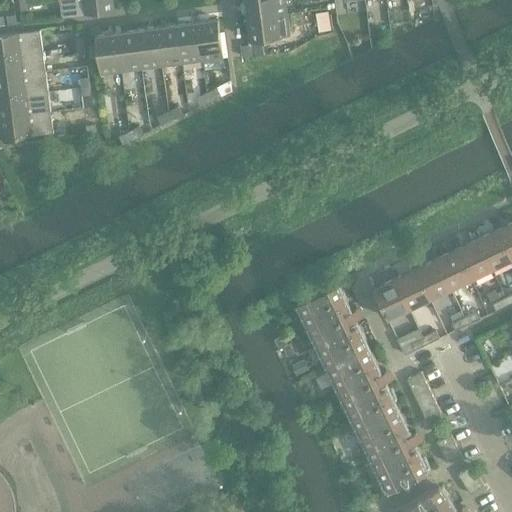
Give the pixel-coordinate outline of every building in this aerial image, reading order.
[(112,0),(60,0),(63,18),(114,11),(112,0)] [(285,0),(246,0),(249,19),(287,14),(285,0)] [(29,1),(20,2),(21,10),(30,9),(29,1)] [(287,14),(249,19),(252,40),(290,35),(287,14)] [(17,24),(16,15),(7,16),(9,25),(17,24)] [(219,19),(198,22),(203,60),(224,57),(219,19)] [(198,22),(178,25),(183,63),(203,60),(198,22)] [(178,25),(157,27),(162,66),(183,63),(178,25)] [(157,27),(137,30),(142,68),(162,66),(157,27)] [(0,35),(0,56),(43,51),(41,30),(0,35)] [(137,30),(117,33),(122,71),(142,68),(137,30)] [(122,71),(117,33),(96,36),(101,74),(122,71)] [(75,38),(76,47),(85,45),(84,37),(75,38)] [(85,45),(76,47),(78,55),(86,54),(85,45)] [(243,46),(244,57),(253,56),(252,48),(249,45),(243,46)] [(43,51),(0,56),(0,77),(46,71),(43,51)] [(46,71),(0,77),(0,97),(49,91),(46,71)] [(81,78),(82,87),(90,86),(89,77),(81,78)] [(90,86),(82,87),(83,95),(91,94),(90,86)] [(218,88),(207,93),(211,101),(222,95),(218,88)] [(49,91),(0,97),(0,117),(0,119),(52,112),(49,91)] [(211,101),(207,93),(197,98),(201,106),(211,101)] [(179,107),(169,112),(173,120),(183,115),(179,107)] [(52,112),(0,119),(3,140),(54,133),(52,112)] [(173,120),(169,112),(158,117),(162,125),(173,120)] [(87,126),(88,134),(97,133),(95,124),(87,126)] [(141,126),(130,131),(134,139),(144,134),(141,126)] [(134,139),(130,131),(120,137),(124,144),(134,139)] [(511,222),(499,229),(511,256),(511,222)] [(511,256),(499,229),(478,239),(492,269),(511,259),(511,256)] [(478,239),(457,249),(472,279),(492,269),(478,239)] [(457,249),(437,258),(451,289),(472,279),(457,249)] [(437,258),(416,268),(431,298),(451,289),(437,258)] [(416,268),(396,278),(410,308),(431,298),(416,268)] [(410,308),(396,278),(374,288),(388,319),(410,308)] [(348,307),(337,284),(300,302),(390,489),(427,472),(416,449),(411,452),(402,433),(407,431),(386,387),(381,390),(372,372),(378,369),(357,325),(351,328),(343,309),(348,307)] [(509,304),(506,297),(493,303),(496,311),(509,304)] [(478,311),(465,317),(468,324),(481,318),(478,311)] [(468,324),(465,317),(452,323),(455,330),(468,324)] [(436,331),(424,337),(427,344),(440,338),(436,331)] [(427,344),(424,337),(411,343),(414,350),(427,344)] [(305,360),(293,366),(298,375),(310,369),(305,360)] [(407,379),(411,387),(425,379),(421,372),(407,379)] [(425,379),(411,387),(414,393),(428,385),(425,379)] [(428,385),(414,393),(417,399),(432,392),(428,385)] [(432,392),(417,399),(420,406),(435,399),(432,392)] [(435,399),(420,406),(423,412),(438,405),(435,399)] [(438,405),(423,412),(427,420),(442,413),(438,405)] [(437,441),(440,448),(455,441),(452,434),(437,441)] [(455,441),(440,448),(443,454),(458,447),(455,441)] [(458,447),(443,454),(447,462),(462,455),(458,447)] [(458,474),(463,482),(477,473),(472,465),(458,474)] [(477,473),(463,482),(467,487),(480,478),(477,473)] [(480,478),(467,487),(471,494),(485,485),(480,478)] [(453,508),(440,487),(406,509),(407,511),(449,511),(453,508)]
